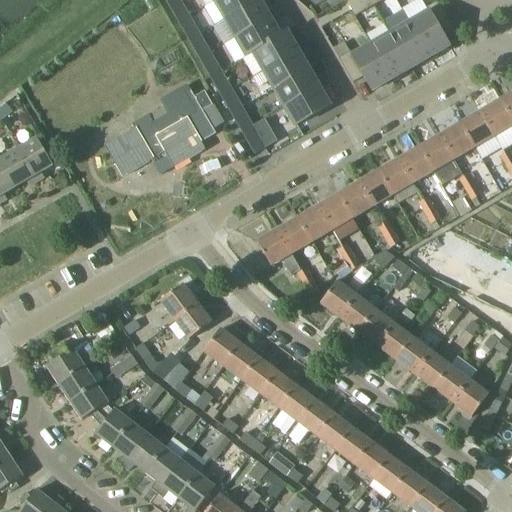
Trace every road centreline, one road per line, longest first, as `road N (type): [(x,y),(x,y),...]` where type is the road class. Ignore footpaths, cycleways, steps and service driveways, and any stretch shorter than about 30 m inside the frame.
road 1 (residential): [(503,500),(249,317),(186,236)]
road 2 (residential): [(186,236),(366,124)]
road 3 (residential): [(127,511),(51,441),(7,343)]
road 4 (residential): [(7,343),(186,236)]
road 5 (residential): [(366,124),(498,53)]
road 6 (residential): [(366,124),(293,0)]
